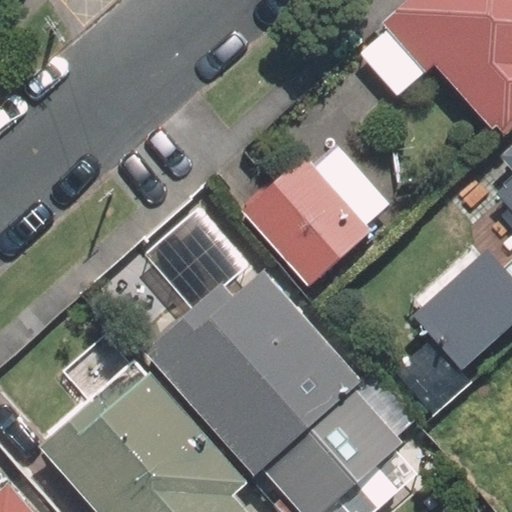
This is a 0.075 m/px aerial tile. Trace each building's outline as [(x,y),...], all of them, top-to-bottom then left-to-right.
[(511,0),(413,0),(354,53),(395,99),(431,66),(495,138),(511,123),(511,0)] [(511,318),(511,141),(496,156),(511,172),(511,180),(492,199),(507,215),(406,305),(459,365),(511,318)] [(380,205),(328,147),(307,165),(301,159),(239,213),(304,286),(366,230),(360,223),(380,205)] [(217,284),(140,351),(249,475),(269,458),(312,507),(399,432),(259,271),(229,297),(217,284)] [(129,362),(33,448),(90,511),(236,511),(224,497),(237,486),(129,362)] [(20,511),(0,489),(0,511),(20,511)]
